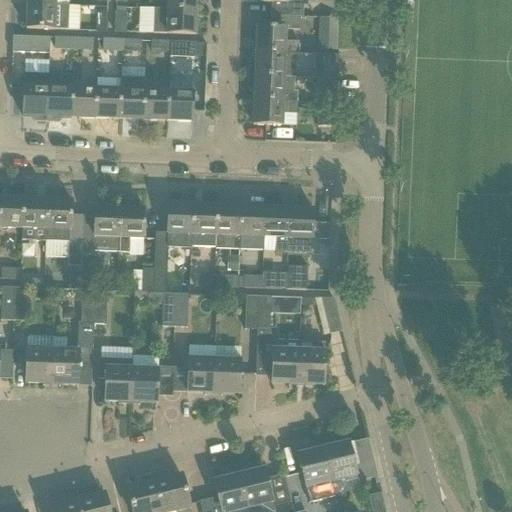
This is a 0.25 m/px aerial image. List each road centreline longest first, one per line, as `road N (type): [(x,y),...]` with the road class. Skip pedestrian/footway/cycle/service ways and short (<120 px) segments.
road 1 (residential): [(279,421),(83,464),(0,428)]
road 2 (residential): [(220,155),(0,148)]
road 3 (unclassified): [(433,511),(391,354),(368,306)]
road 4 (unclassified): [(368,306),(367,359),(399,511)]
road 5 (unclassified): [(370,162),(378,0)]
road 6 (residential): [(220,155),(227,0)]
road 7 (residential): [(370,162),(220,155)]
road 8 (unclassified): [(368,306),(370,162)]
